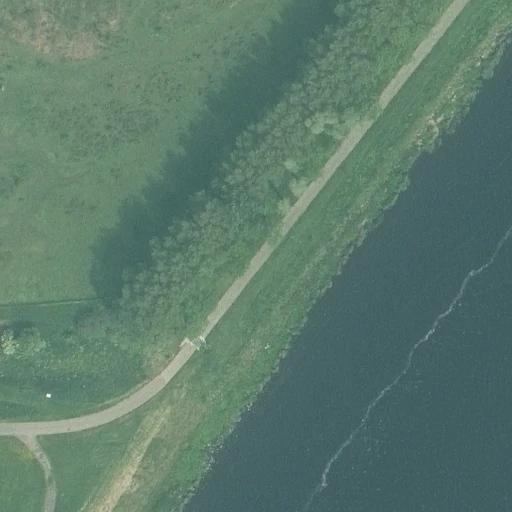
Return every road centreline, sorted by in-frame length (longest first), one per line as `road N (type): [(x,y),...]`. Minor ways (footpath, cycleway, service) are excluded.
road 1 (unclassified): [(0,430),(116,412),(174,367),(462,0)]
road 2 (track): [(0,397),(90,421),(122,447),(80,511)]
